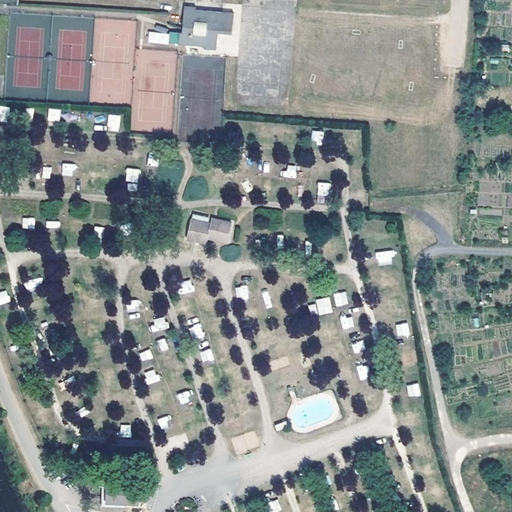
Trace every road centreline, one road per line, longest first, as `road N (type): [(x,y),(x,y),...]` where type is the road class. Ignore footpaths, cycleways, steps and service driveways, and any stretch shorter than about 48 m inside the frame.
road 1 (track): [(6,252),(357,274),(389,390),(377,429)]
road 2 (track): [(155,446),(86,436),(64,422),(0,230)]
road 3 (track): [(511,254),(446,250),(418,266),(420,315),(449,448)]
road 4 (track): [(154,257),(241,511)]
road 5 (track): [(176,495),(121,334),(126,255)]
road 6 (track): [(220,263),(268,412),(266,466)]
road 7 (track): [(287,270),(357,436)]
road 8 (track): [(377,429),(230,477)]
road 9 (residential): [(0,376),(64,511)]
